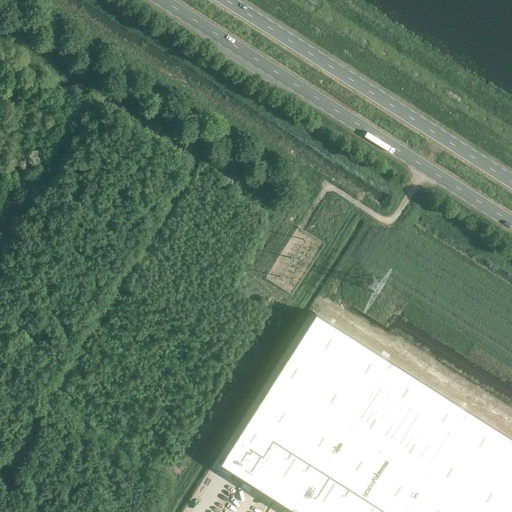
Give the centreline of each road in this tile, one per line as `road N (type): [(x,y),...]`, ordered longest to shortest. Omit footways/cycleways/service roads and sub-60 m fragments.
road 1 (primary): [(158,0),(511,224)]
road 2 (track): [(197,155),(0,464)]
road 3 (primary): [(511,183),(223,0)]
